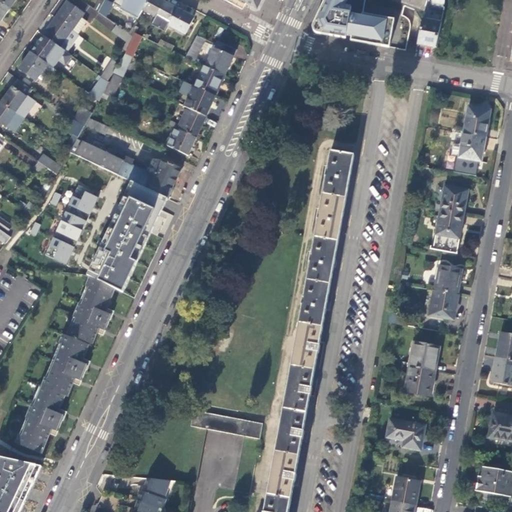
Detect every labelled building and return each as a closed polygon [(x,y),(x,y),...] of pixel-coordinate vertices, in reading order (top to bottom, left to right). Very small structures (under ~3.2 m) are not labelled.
[(0,0),(0,1),(10,8),(16,0),(0,0)] [(142,12),(148,0),(124,0),(122,5),(140,15),(142,12)] [(164,4),(156,0),(148,0),(142,12),(156,19),(164,4)] [(238,0),(257,10),(261,3),(262,0),(238,0)] [(324,0),(313,23),(320,35),(346,40),(347,36),(352,37),(351,42),(390,49),(395,22),(364,15),(366,0),(324,0)] [(424,0),(388,0),(420,12),(424,0)] [(429,0),(428,7),(441,10),(443,0),(429,0)] [(0,21),(10,8),(0,1),(0,21)] [(106,19),(113,6),(106,1),(99,14),(106,19)] [(67,3),(55,19),(72,31),(77,35),(86,23),(80,20),(83,15),(67,3)] [(177,10),(164,4),(156,19),(168,26),(177,10)] [(120,9),(113,6),(106,19),(112,24),(120,9)] [(193,19),(177,10),(168,26),(168,27),(185,36),(193,19)] [(423,11),(416,46),(433,49),(440,14),(423,11)] [(72,31),(55,19),(43,36),(60,48),(72,31)] [(132,38),(129,36),(116,26),(111,32),(126,43),(121,49),(125,52),(132,38)] [(137,29),(133,27),(129,36),(132,38),(134,34),(137,29)] [(77,35),(72,31),(60,48),(67,53),(79,37),(77,35)] [(141,37),(134,34),(132,38),(125,52),(123,55),(130,59),(141,37)] [(161,40),(148,34),(145,39),(158,45),(160,41),(161,40)] [(43,36),(30,53),(48,65),(53,69),(58,61),(64,66),(71,56),(67,53),(60,48),(43,36)] [(204,40),(197,37),(185,58),(203,66),(225,77),(237,52),(217,43),(206,64),(194,59),(204,40)] [(160,41),(158,45),(171,51),(173,47),(160,41)] [(48,65),(30,53),(18,69),(35,82),(38,78),(48,65)] [(130,59),(123,55),(118,65),(117,67),(125,71),(130,59)] [(117,67),(118,65),(112,61),(101,78),(109,83),(113,73),(117,67)] [(53,69),(48,65),(38,78),(42,81),(43,79),(47,82),(55,71),(53,69)] [(215,98),(225,77),(203,66),(193,88),(215,98)] [(122,77),(125,71),(117,67),(113,73),(122,77)] [(114,75),(104,94),(110,97),(119,78),(114,75)] [(109,83),(101,78),(98,76),(95,80),(98,82),(92,91),(85,86),(82,90),(99,102),(109,83)] [(32,91),(17,80),(1,103),(16,113),(32,91)] [(206,118),(215,98),(193,88),(192,87),(183,107),(187,109),(206,118)] [(16,113),(1,103),(0,104),(0,121),(7,127),(17,114),(16,113)] [(470,107),(465,134),(487,138),(492,111),(470,107)] [(89,120),(90,118),(92,115),(81,108),(73,120),(84,128),(85,127),(89,120)] [(196,138),(206,118),(187,109),(179,126),(177,130),(196,138)] [(84,128),(73,120),(65,131),(74,137),(78,139),(84,128)] [(109,129),(89,120),(85,127),(105,136),(109,129)] [(177,130),(179,126),(168,121),(167,124),(177,130)] [(188,156),(196,138),(177,130),(176,131),(175,130),(167,146),(188,156)] [(487,138),(465,134),(460,159),(483,162),(487,138)] [(72,149),(78,139),(74,137),(67,146),(72,149)] [(166,199),(167,200),(181,170),(164,162),(163,162),(150,160),(146,168),(157,174),(155,177),(144,172),(133,167),(135,162),(115,152),(113,157),(78,139),(72,149),(69,153),(75,156),(96,166),(101,168),(128,181),(166,199)] [(288,511),(317,356),(355,157),(330,152),(327,171),(326,171),(324,178),(325,178),(319,213),(317,213),(316,221),(318,221),(311,257),(310,257),(309,264),(310,264),(304,297),(302,297),(301,303),(303,304),(264,511),(288,511)] [(43,155),(38,162),(47,168),(57,175),(61,166),(63,163),(58,160),(55,164),(43,155)] [(54,182),(57,175),(47,168),(46,170),(37,163),(30,172),(40,178),(42,175),(45,176),(54,182)] [(146,168),(144,172),(155,177),(157,174),(146,168)] [(95,283),(114,290),(121,294),(166,199),(128,181),(122,194),(129,197),(103,252),(108,254),(95,283)] [(89,190),(78,185),(73,196),(72,196),(68,205),(69,205),(66,211),(76,216),(79,211),(86,214),(95,196),(88,193),(89,190)] [(445,186),(441,210),(465,215),(470,191),(445,186)] [(61,195),(55,193),(50,203),(56,206),(61,195)] [(18,208),(25,213),(29,208),(22,202),(18,208)] [(465,215),(441,210),(436,235),(460,240),(465,215)] [(84,220),(76,216),(66,211),(61,221),(53,237),(70,245),(72,240),(77,242),(82,231),(79,229),(84,220)] [(0,228),(12,237),(18,231),(0,218),(0,228)] [(39,225),(35,223),(30,233),(34,235),(39,225)] [(11,238),(0,230),(0,240),(5,245),(11,238)] [(70,245),(53,237),(49,247),(45,255),(66,266),(75,248),(70,245)] [(441,267),(436,291),(458,295),(463,271),(441,267)] [(82,307),(79,305),(73,320),(76,321),(69,339),(66,337),(63,336),(59,345),(62,346),(55,365),(52,364),(43,388),(35,406),(32,405),(26,419),(30,420),(22,438),(20,437),(17,444),(40,454),(50,430),(56,432),(60,421),(55,418),(57,414),(64,396),(67,398),(74,380),(79,382),(84,370),(79,367),(81,364),(88,346),(91,347),(98,330),(104,332),(109,320),(103,317),(104,314),(114,290),(95,283),(88,280),(85,289),(89,290),(82,307)] [(85,289),(79,305),(82,307),(89,290),(85,289)] [(458,295),(436,291),(431,316),(452,319),(452,321),(454,321),(458,295)] [(76,321),(73,320),(66,337),(69,339),(76,321)] [(511,335),(501,333),(496,358),(511,360),(511,335)] [(407,367),(433,372),(438,347),(411,342),(407,367)] [(59,345),(52,364),(55,365),(62,346),(59,345)] [(511,360),(496,358),(492,383),(511,386),(511,360)] [(433,372),(407,367),(402,391),(429,396),(433,372)] [(39,386),(32,405),(35,406),(43,388),(39,386)] [(235,492),(249,495),(263,424),(193,411),(180,481),(196,484),(207,429),(244,437),(235,492)] [(489,438),(511,442),(511,416),(493,414),(489,438)] [(26,419),(20,437),(22,438),(30,420),(26,419)] [(417,451),(421,425),(386,419),(383,437),(400,440),(399,448),(417,451)] [(0,511),(20,511),(41,466),(0,457),(0,511)] [(482,477),(479,492),(482,493),(481,498),(499,501),(500,496),(510,498),(511,489),(511,472),(484,467),(482,477)] [(167,500),(174,481),(150,478),(146,487),(148,488),(147,492),(142,489),(138,499),(140,500),(162,508),(165,510),(169,500),(167,500)] [(392,501),(415,505),(419,483),(396,478),(392,501)] [(160,511),(162,508),(140,500),(136,509),(139,511),(138,511),(160,511)] [(413,511),(415,505),(392,501),(389,511),(413,511)]
